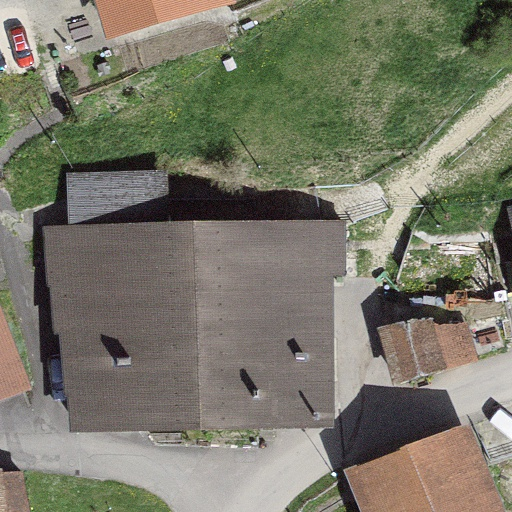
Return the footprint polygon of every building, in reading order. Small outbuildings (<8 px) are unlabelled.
[(106,0),(116,30),(216,1),(215,0),(106,0)] [(166,229),(164,176),(70,178),(73,229),(47,231),(50,281),(56,281),(59,330),(65,329),(76,425),(310,424),(310,414),(325,414),(326,275),(343,275),(342,223),(311,224),(311,227),(166,229)] [(399,383),(440,372),(426,319),(385,331),(399,383)] [(0,394),(23,387),(0,327),(0,394)] [(370,511),(493,511),(460,429),(341,477),(351,500),(363,495),(370,511)]
